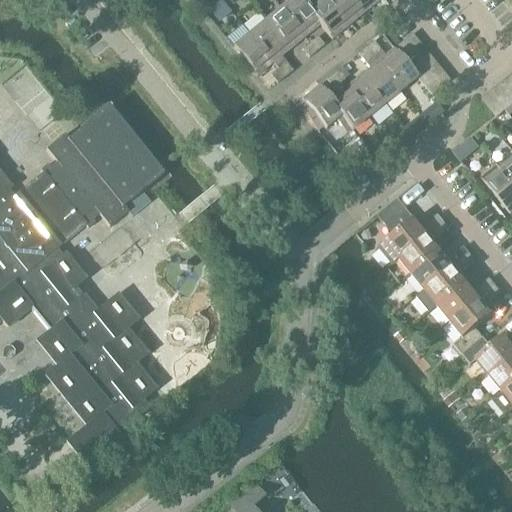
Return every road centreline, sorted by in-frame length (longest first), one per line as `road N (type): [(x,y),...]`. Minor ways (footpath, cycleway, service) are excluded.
road 1 (unclassified): [(301,261),(84,0)]
road 2 (unclassified): [(164,511),(278,426),(293,371),(301,261)]
road 3 (residential): [(404,4),(325,69),(311,69),(270,100)]
road 4 (residential): [(511,284),(416,165)]
